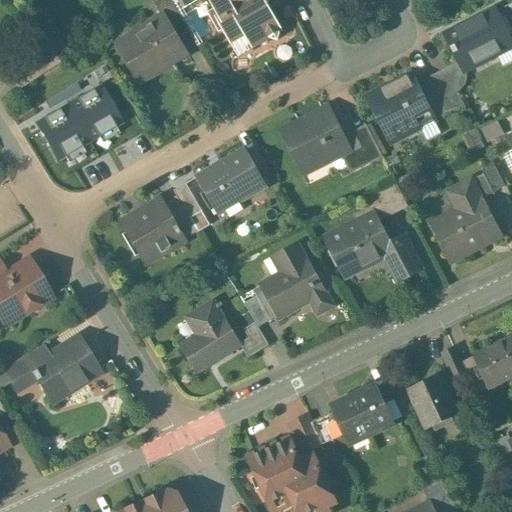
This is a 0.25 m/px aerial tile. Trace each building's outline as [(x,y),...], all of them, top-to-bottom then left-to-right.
[(183,22),(170,0),(152,0),(162,16),(163,15),(171,29),(183,22)] [(177,0),(182,9),(197,0),(177,0)] [(208,0),(217,15),(214,16),(230,44),(244,36),(251,49),(282,31),(264,0),(208,0)] [(511,44),(494,10),(463,26),(464,27),(448,36),(447,34),(445,35),(452,48),(451,48),(462,71),(497,53),(497,51),(510,44),(511,46),(511,45),(511,44)] [(162,16),(116,43),(138,81),(185,53),(171,29),(163,15),(162,16)] [(48,45),(29,57),(26,53),(3,67),(17,90),(60,63),(48,45)] [(446,67),(432,75),(444,98),(456,92),(458,91),(446,67)] [(412,74),(366,98),(389,143),(419,127),(416,122),(432,114),(416,83),(412,74)] [(444,98),(432,75),(416,83),(432,114),(435,120),(463,105),(456,92),(444,98)] [(100,87),(68,105),(89,140),(120,122),(100,87)] [(89,140),(68,105),(37,123),(57,159),(89,140)] [(342,136),(327,107),(294,124),(295,125),(281,132),(291,151),(291,152),(302,172),(359,143),(369,164),(382,157),(365,124),(342,136)] [(245,149),(195,178),(216,214),(266,185),(245,149)] [(483,174),(471,180),(480,198),(481,198),(482,198),(505,186),(494,165),(481,171),(483,174)] [(457,210),(430,224),(450,262),(501,236),(482,198),(481,198),(480,198),(471,180),(448,192),(457,210)] [(201,211),(185,184),(173,191),(176,195),(190,218),(201,211)] [(396,184),(379,192),(390,216),(407,207),(396,184)] [(190,218),(176,195),(162,204),(183,240),(198,232),(190,218)] [(162,204),(160,201),(138,214),(136,212),(120,221),(144,263),(183,240),(162,204)] [(371,214),(324,239),(344,278),(389,255),(401,279),(419,270),(402,237),(387,245),(371,214)] [(305,261),(295,244),(272,256),(282,274),(259,286),(276,317),(308,299),(308,300),(310,299),(323,292),(325,291),(307,260),(305,261)] [(5,274),(0,276),(0,304),(3,305),(12,320),(47,298),(38,284),(42,282),(28,260),(5,274)] [(323,292),(310,299),(317,313),(331,306),(323,292)] [(256,296),(244,303),(254,322),(257,328),(269,321),(256,296)] [(213,301),(190,315),(201,332),(179,346),(196,373),(240,345),(239,343),(213,301)] [(254,322),(243,329),(248,338),(239,343),(240,345),(247,357),(268,345),(257,328),(254,322)] [(511,337),(473,356),(488,388),(511,376),(511,337)] [(77,340),(49,358),(41,345),(3,368),(10,378),(27,368),(34,380),(36,379),(50,402),(67,391),(69,394),(86,384),(84,381),(97,373),(77,340)] [(453,348),(441,353),(453,379),(465,374),(460,363),(453,348)] [(488,388),(473,356),(460,363),(465,374),(479,404),(480,405),(492,399),(488,388)] [(437,373),(405,389),(424,429),(457,413),(437,373)] [(376,385),(329,407),(331,413),(342,435),(345,443),(393,421),(376,385)] [(331,413),(311,422),(321,445),(342,435),(331,413)] [(299,462),(289,439),(248,458),(270,504),(270,505),(273,511),(293,503),(296,511),(313,511),(334,502),(312,456),(299,462)] [(441,482),(423,491),(430,505),(432,504),(436,511),(454,511),(456,511),(441,482)] [(144,502),(137,505),(135,502),(122,508),(123,511),(122,511),(181,511),(173,494),(166,491),(157,496),(155,492),(142,498),(144,502)]
